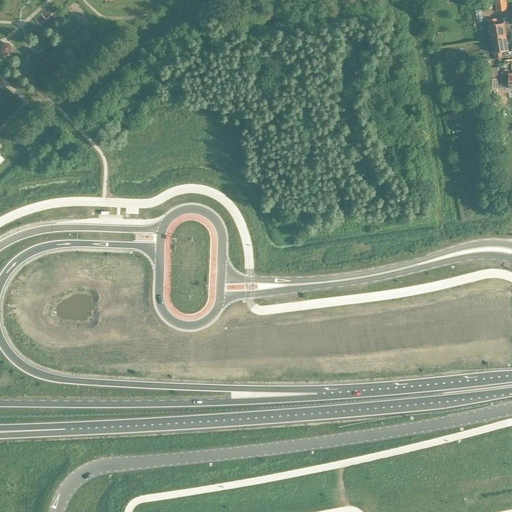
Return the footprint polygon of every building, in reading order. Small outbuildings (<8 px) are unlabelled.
[(506,9),(504,0),(492,0),(495,11),(506,9)] [(501,52),(508,51),(504,23),(497,24),(496,18),(489,19),(490,25),(489,25),(493,53),(495,53),(496,58),(502,58),(501,52)] [(51,49),(46,54),(40,48),(29,58),(36,64),(30,70),(41,81),(62,60),(51,49)] [(497,77),(497,67),(486,67),(485,77),(497,77)] [(511,73),(509,73),(509,71),(503,71),(503,77),(508,78),(508,88),(511,88),(511,73)] [(496,89),(496,79),(487,78),(486,89),(496,89)] [(0,125),(22,103),(0,81),(0,125)]
